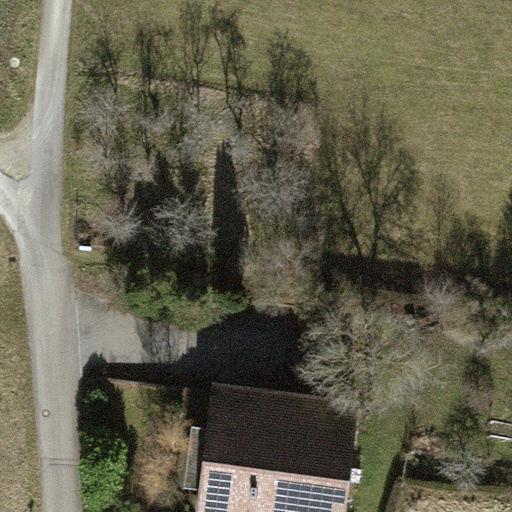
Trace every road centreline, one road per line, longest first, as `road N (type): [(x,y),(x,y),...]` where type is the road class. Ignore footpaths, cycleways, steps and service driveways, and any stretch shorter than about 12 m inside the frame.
road 1 (track): [(511,308),(44,265)]
road 2 (residential): [(58,511),(43,252)]
road 3 (track): [(43,252),(64,0)]
